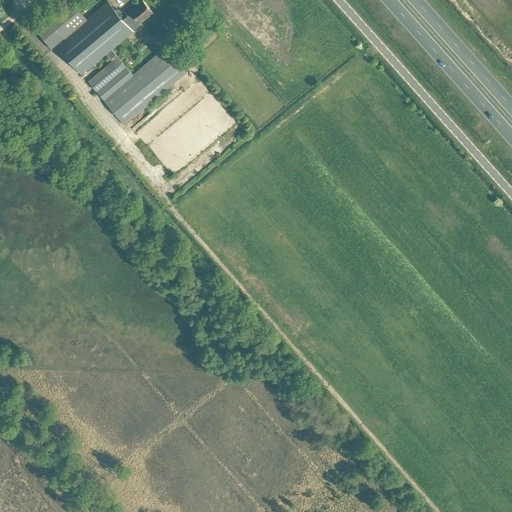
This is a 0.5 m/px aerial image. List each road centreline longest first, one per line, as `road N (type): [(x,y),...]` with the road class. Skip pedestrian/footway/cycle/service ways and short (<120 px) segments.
road 1 (unclassified): [(511,197),(336,0)]
road 2 (trunk): [(389,0),(511,137)]
road 3 (trunk): [(511,107),(415,0)]
road 4 (track): [(0,401),(90,506)]
